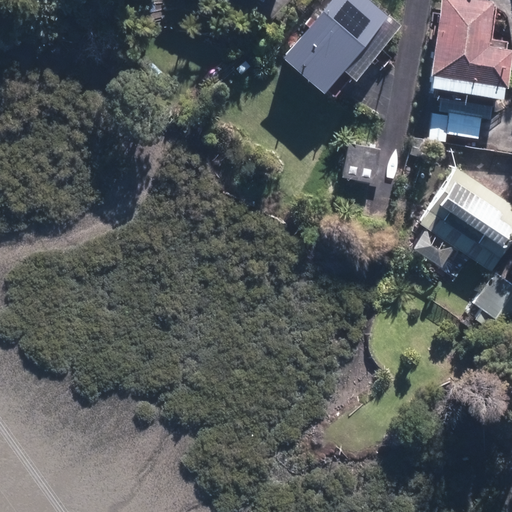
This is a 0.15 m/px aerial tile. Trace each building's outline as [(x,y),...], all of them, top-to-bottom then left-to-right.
[(397,26),(367,0),(322,0),(271,56),(313,95),(332,71),(349,79),(397,26)] [(501,85),(506,51),(482,47),(490,3),(472,0),(435,0),(424,72),(423,75),(421,89),(493,101),(496,84),(501,85)] [(481,116),(431,108),(426,140),(476,148),(481,116)] [(377,150),(343,143),(336,176),(371,183),(377,150)] [(414,222),(484,272),(511,233),(511,205),(455,165),(414,222)] [(511,331),(511,285),(491,271),(469,302),(511,331)]
